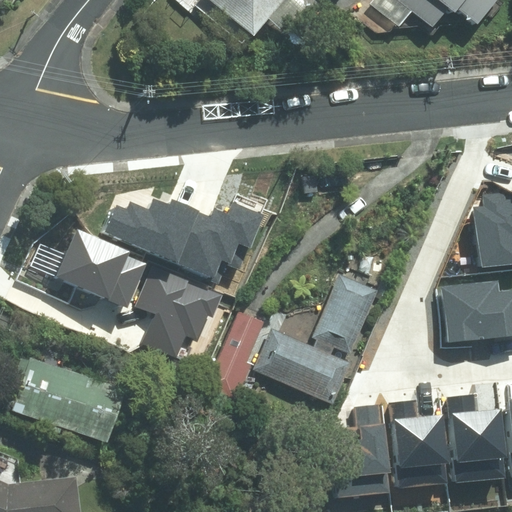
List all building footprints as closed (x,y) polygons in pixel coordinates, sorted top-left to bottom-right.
[(282,0),(198,0),(244,39),(256,25),(274,41),(298,14),(282,0)] [(490,0),(367,0),(362,7),(389,31),(402,16),(421,32),(434,18),(437,21),(443,14),(462,32),(490,0)] [(164,206),(51,277),(76,317),(98,303),(103,310),(137,289),(143,298),(200,263),(164,206)] [(324,409),(342,367),(323,358),(326,352),(341,359),(372,293),(335,276),(304,340),(309,343),(306,350),(265,331),(246,373),(324,409)] [(439,343),(453,359),(390,418),(428,458),(440,471),(445,467),(452,474),(482,446),(478,441),(485,435),(490,440),(511,421),(490,400),(498,392),(505,399),(511,392),(511,336),(496,319),(491,323),(477,308),(439,343)] [(238,366),(257,325),(231,313),(200,380),(231,395),(244,369),(238,366)] [(91,448),(112,395),(23,362),(3,416),(91,448)] [(315,446),(324,423),(307,417),(298,440),(315,446)] [(372,439),(329,427),(314,487),(356,498),(372,439)] [(0,511),(63,511),(61,484),(0,488),(0,511)]
